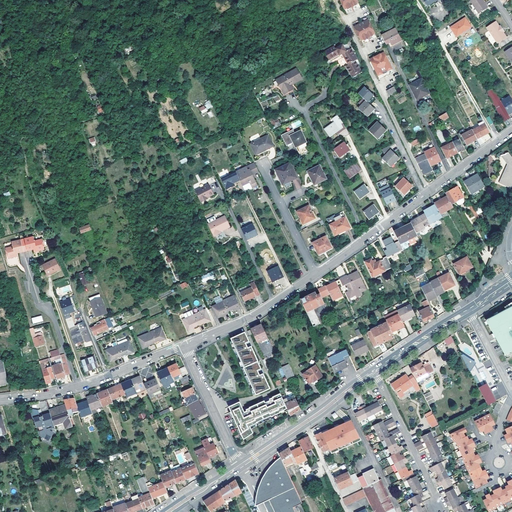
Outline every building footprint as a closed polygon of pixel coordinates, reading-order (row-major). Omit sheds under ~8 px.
[(356,0),(339,0),(344,9),(347,8),(348,9),(356,5),(355,4),(358,2),(356,0)] [(483,5),(485,4),(482,0),(471,0),(470,1),(479,13),(486,9),(483,5)] [(347,8),(344,9),(347,14),(360,7),(358,2),(355,4),(356,5),(348,9),(347,8)] [(310,3),(304,6),(306,12),(311,10),(311,9),(313,8),(312,6),(313,5),(312,4),(311,4),(310,3)] [(455,22),(450,25),(457,37),(472,28),(466,19),(457,24),(455,22)] [(368,20),(354,27),(361,40),(364,39),(364,40),(371,37),(370,35),(372,35),(372,33),(374,32),(368,20)] [(500,26),(497,22),(487,29),(498,44),(507,37),(504,33),(505,32),(501,26),(500,26)] [(396,28),(382,36),(386,44),(389,42),(391,45),(402,40),(396,28)] [(364,39),(361,40),(364,45),(377,39),(375,32),(374,32),(372,33),(372,35),(370,35),(371,37),(364,40),(364,39)] [(333,47),(324,52),(329,60),(339,55),(342,54),(348,65),(346,66),(352,77),(361,72),(355,60),(357,59),(351,48),(350,49),(348,45),(345,44),(343,45),(343,44),(335,49),(333,47)] [(384,53),(371,60),(381,78),(385,76),(384,74),(389,72),(390,74),(394,72),(384,53)] [(296,70),(276,81),(284,95),(293,90),(291,86),(302,80),(296,70)] [(385,76),(381,78),(382,82),(396,75),(394,72),(390,74),(389,72),(384,74),(385,76)] [(417,99),(429,93),(422,79),(415,82),(414,79),(408,82),(417,99)] [(366,87),(359,94),(364,99),(367,101),(367,102),(374,95),(366,87)] [(511,118),(494,88),(488,92),(504,120),(505,121),(511,118)] [(511,112),(511,99),(510,96),(502,102),(510,114),(511,112)] [(204,103),(208,109),(213,106),(209,100),(204,103)] [(359,109),(367,117),(375,109),(367,102),(367,101),(362,106),(359,109)] [(199,108),(203,114),(207,110),(204,105),(199,108)] [(439,117),(442,121),(445,120),(446,119),(449,117),(447,113),(439,117)] [(335,122),(325,129),(330,137),(337,132),(342,129),(344,130),(346,129),(343,123),(338,115),(333,118),(335,122)] [(429,124),(431,128),(436,125),(435,123),(438,121),(436,119),(429,124)] [(377,123),(368,132),(376,140),(385,131),(377,123)] [(473,130),(477,139),(488,133),(483,125),(473,130)] [(294,129),(282,135),(287,146),(294,143),(301,156),(310,152),(300,132),(296,133),(294,129)] [(473,130),(472,130),(462,136),(466,145),(477,139),(473,130)] [(489,134),(478,140),(480,144),(491,139),(489,134)] [(268,136),(251,145),(256,155),(273,147),(268,136)] [(453,142),(458,153),(466,149),(460,138),(454,142),(453,142)] [(345,142),(335,149),(340,157),(350,150),(348,146),(347,145),(345,142)] [(447,158),(458,153),(453,142),(442,148),(447,158)] [(384,157),(382,160),(390,167),(398,159),(390,151),(388,147),(381,150),(384,157)] [(426,154),(430,164),(431,166),(442,161),(435,148),(425,152),(426,154)] [(503,175),(499,183),(511,188),(511,185),(511,156),(509,153),(506,153),(506,154),(501,156),(502,156),(503,156),(509,165),(504,175),(503,175)] [(430,164),(426,154),(416,159),(424,175),(433,170),(431,166),(430,164)] [(255,163),(236,172),(240,180),(245,191),(250,188),(252,189),(258,186),(253,175),(252,173),(258,170),(255,163)] [(355,163),(345,171),(351,178),(361,171),(355,163)] [(290,164),(277,170),(284,185),(297,178),(290,164)] [(320,165),(309,171),(315,185),(327,179),(320,165)] [(236,172),(236,171),(228,175),(221,178),(226,189),(231,187),(230,184),(233,183),(240,180),(236,172)] [(485,186),(478,174),(471,178),(471,179),(465,183),(471,193),(485,186)] [(405,178),(396,187),(404,195),(413,186),(405,178)] [(365,184),(355,192),(361,200),(371,193),(368,189),(367,187),(365,184)] [(209,185),(196,191),(201,202),(207,199),(207,198),(213,195),(209,185)] [(389,185),(380,190),(387,205),(397,200),(389,185)] [(463,197),(461,194),(459,190),(458,187),(446,194),(447,196),(451,204),(456,201),(458,204),(459,205),(463,202),(464,201),(462,198),(463,197)] [(441,214),(453,207),(451,204),(447,196),(435,203),(436,205),(441,214)] [(473,206),(472,204),(471,205),(470,204),(469,205),(478,221),(481,219),(473,206)] [(297,211),(306,228),(323,220),(320,215),(315,218),(309,205),(297,211)] [(375,205),(364,212),(370,219),(380,212),(375,205)] [(425,214),(429,222),(437,218),(438,219),(442,217),(441,214),(436,205),(424,211),(425,214)] [(338,221),(330,225),(335,235),(351,228),(344,214),(337,218),(338,221)] [(412,224),(416,232),(430,224),(429,222),(425,214),(411,222),(412,224)] [(224,217),(208,224),(214,237),(220,234),(219,233),(221,232),(230,227),(224,217)] [(76,225),(80,235),(93,230),(89,220),(76,225)] [(248,228),(242,231),(247,240),(258,234),(253,224),(248,227),(248,228)] [(399,241),(400,244),(417,235),(416,232),(412,224),(395,233),(399,241)] [(392,227),(388,229),(394,241),(398,239),(392,227)] [(326,236),(312,243),(318,255),(332,248),(326,236)] [(387,256),(399,251),(400,252),(403,250),(400,244),(399,241),(395,243),(392,237),(380,243),(387,256)] [(34,238),(24,240),(28,251),(34,249),(35,253),(45,250),(42,240),(35,242),(34,238)] [(23,252),(21,241),(12,243),(13,247),(6,249),(9,259),(19,257),(18,254),(23,252)] [(372,261),(375,259),(368,246),(366,248),(371,259),(372,261)] [(371,259),(366,261),(373,277),(392,267),(387,256),(383,258),(384,259),(377,262),(375,259),(372,261),(371,259)] [(466,257),(454,264),(455,266),(460,273),(472,266),(466,257)] [(57,259),(43,264),(47,275),(61,270),(57,259)] [(416,277),(425,273),(434,269),(432,265),(414,273),(416,277)] [(283,277),(279,266),(268,271),(273,281),(283,277)] [(84,272),(79,273),(83,285),(92,282),(91,278),(89,279),(87,273),(85,274),(84,272)] [(200,276),(202,282),(215,278),(213,272),(200,276)] [(449,272),(438,278),(444,290),(455,284),(449,272)] [(347,277),(340,280),(344,287),(346,286),(350,292),(347,294),(349,299),(355,296),(356,298),(362,295),(361,293),(367,290),(359,273),(352,276),(353,278),(348,280),(347,277)] [(429,282),(430,283),(436,294),(444,290),(438,278),(438,277),(429,282)] [(253,280),(238,287),(245,301),(260,294),(253,280)] [(421,287),(427,299),(436,295),(436,294),(430,283),(421,287)] [(323,299),(330,296),(333,302),(344,297),(337,284),(327,289),(325,286),(318,289),(320,293),(321,294),(323,299)] [(316,293),(301,299),(314,326),(320,323),(314,308),(325,303),(321,294),(317,296),(316,293)] [(225,302),(229,311),(236,307),(237,310),(241,308),(236,296),(224,301),(225,302)] [(100,298),(91,302),(97,317),(107,313),(100,298)] [(70,300),(60,303),(64,315),(69,313),(74,311),(70,300)] [(229,311),(225,302),(213,307),(218,318),(230,313),(229,311)] [(399,314),(403,321),(415,315),(410,305),(402,309),(398,311),(399,314)] [(429,306),(426,308),(419,311),(424,321),(434,317),(429,306)] [(494,335),(507,359),(511,356),(511,306),(486,320),(494,335)] [(194,314),(199,323),(202,321),(204,322),(210,319),(205,308),(204,309),(199,311),(194,314)] [(183,313),(185,317),(194,314),(192,309),(183,313)] [(187,329),(194,326),(194,325),(199,323),(194,314),(185,317),(182,319),(187,329)] [(386,320),(392,332),(405,325),(403,321),(399,314),(386,320)] [(42,315),(31,318),(33,324),(43,321),(42,315)] [(109,318),(96,323),(97,326),(91,329),(94,336),(111,328),(108,321),(110,320),(109,318)] [(386,320),(385,319),(383,320),(385,323),(373,329),(372,328),(371,329),(371,330),(367,332),(374,347),(394,336),(392,332),(386,320)] [(262,324),(252,329),(257,341),(260,340),(268,337),(262,324)] [(469,324),(451,335),(454,342),(461,355),(470,371),(479,388),(487,384),(489,388),(495,385),(467,334),(473,331),(469,324)] [(80,330),(78,325),(69,329),(71,333),(79,330),(80,330)] [(34,334),(32,327),(29,328),(35,346),(44,343),(41,332),(34,334)] [(85,328),(82,329),(86,342),(91,341),(86,328),(85,328)] [(150,333),(155,343),(159,341),(160,342),(166,339),(162,328),(150,333)] [(79,330),(71,333),(74,342),(77,341),(79,340),(82,339),(79,330)] [(150,333),(139,338),(144,349),(150,346),(151,345),(155,343),(150,333)] [(248,336),(246,333),(232,340),(245,369),(257,396),(271,390),(259,363),(260,363),(248,336)] [(451,335),(444,340),(447,346),(454,342),(451,335)] [(364,351),(365,352),(369,350),(364,340),(352,346),(356,355),(364,351)] [(118,347),(123,357),(126,355),(128,356),(134,353),(129,343),(118,347)] [(111,363),(118,360),(118,359),(123,357),(118,347),(117,344),(113,345),(113,346),(114,349),(106,353),(111,363)] [(60,355),(58,349),(50,352),(51,357),(60,355)] [(350,355),(347,349),(328,357),(335,372),(348,366),(344,358),(350,355)] [(61,358),(63,363),(67,375),(71,374),(64,354),(60,355),(61,358)] [(81,362),(85,372),(98,367),(94,357),(81,362)] [(49,358),(39,361),(46,384),(52,382),(51,379),(55,378),(51,366),(46,368),(46,369),(45,369),(43,362),(50,360),(49,358)] [(0,386),(9,384),(6,373),(2,360),(0,360),(0,386)] [(280,363),(284,372),(286,375),(293,372),(287,360),(280,363)] [(410,368),(415,378),(426,373),(427,375),(433,371),(428,362),(422,365),(421,363),(410,368)] [(52,366),(56,378),(67,375),(63,363),(59,364),(52,366)] [(176,364),(168,368),(174,382),(181,379),(182,378),(176,364)] [(308,371),(303,374),(309,383),(313,380),(314,382),(323,376),(316,365),(308,371)] [(164,386),(174,382),(168,368),(158,373),(164,386)] [(413,385),(406,375),(391,384),(399,395),(413,385)] [(131,380),(136,390),(140,388),(141,390),(146,388),(144,384),(143,382),(140,376),(131,380)] [(183,385),(190,382),(187,376),(182,378),(181,379),(183,385)] [(146,388),(149,394),(156,391),(159,397),(163,395),(161,389),(156,379),(144,384),(146,388)] [(131,380),(121,384),(126,395),(127,397),(137,392),(136,390),(131,380)] [(108,390),(112,400),(126,395),(121,384),(114,387),(108,390)] [(479,388),(489,406),(496,402),(489,388),(487,384),(479,388)] [(496,400),(501,397),(495,386),(490,389),(496,400)] [(185,398),(195,394),(192,388),(182,392),(185,398)] [(97,394),(102,406),(102,407),(113,403),(112,400),(108,390),(97,394)] [(291,398),(284,401),(288,409),(288,410),(291,416),(300,410),(301,409),(292,390),(288,392),(290,396),(291,398)] [(102,406),(97,394),(93,396),(93,397),(87,399),(88,401),(91,410),(102,406)] [(186,406),(189,405),(198,400),(195,394),(185,398),(187,401),(184,402),(186,406)] [(239,403),(228,408),(230,412),(243,441),(253,433),(252,430),(251,426),(258,423),(257,422),(271,416),(271,417),(281,413),(281,412),(288,409),(284,401),(283,399),(281,394),(273,397),(273,398),(270,399),(265,401),(264,401),(250,407),(250,408),(242,411),(239,403)] [(65,405),(67,410),(72,409),(78,408),(77,405),(75,398),(64,400),(65,405)] [(383,409),(380,404),(378,399),(377,398),(373,399),(375,402),(370,405),(375,413),(383,409)] [(204,413),(198,400),(189,405),(195,418),(204,413)] [(77,405),(78,408),(81,417),(92,413),(91,410),(88,401),(77,405)] [(365,404),(361,405),(367,417),(375,413),(370,405),(366,407),(365,404)] [(50,414),(54,426),(63,423),(66,429),(73,427),(72,425),(68,413),(67,410),(65,405),(58,407),(59,409),(49,412),(50,414)] [(367,417),(361,405),(358,407),(360,410),(355,412),(359,421),(367,417)] [(160,415),(173,410),(172,407),(159,412),(160,415)] [(34,419),(40,417),(38,411),(32,409),(30,409),(32,417),(34,419)] [(251,426),(252,430),(266,423),(273,421),(288,410),(288,409),(281,412),(281,413),(271,417),(271,416),(257,422),(258,423),(251,426)] [(489,412),(481,415),(489,429),(492,428),(490,424),(491,423),(494,422),(489,412)] [(54,426),(50,414),(40,417),(34,419),(37,426),(38,427),(41,436),(48,440),(52,432),(50,431),(50,430),(51,428),(54,427),(54,426)] [(182,422),(191,418),(189,414),(180,419),(182,422)] [(433,414),(426,418),(429,425),(437,421),(433,414)] [(481,415),(474,419),(479,430),(483,428),(485,431),(489,429),(481,415)] [(384,422),(383,420),(379,422),(374,425),(376,430),(395,421),(393,417),(384,422)] [(352,420),(323,433),(327,443),(331,450),(359,437),(352,420)] [(387,429),(396,424),(395,421),(376,430),(379,435),(388,431),(387,429)] [(465,428),(451,434),(455,442),(457,441),(465,437),(464,433),(467,431),(465,428)] [(379,435),(382,441),(385,439),(391,436),(388,431),(379,435)] [(331,450),(327,443),(326,444),(321,432),(316,435),(325,456),(332,453),(331,450)] [(425,443),(434,438),(431,432),(422,436),(423,439),(425,443)] [(398,437),(396,433),(393,435),(391,436),(385,439),(389,447),(397,442),(395,438),(398,437)] [(309,436),(299,441),(301,446),(304,452),(315,447),(309,436)] [(465,437),(457,441),(460,449),(474,442),(473,438),(469,440),(467,436),(465,437)] [(359,437),(331,450),(332,453),(361,440),(359,437)] [(426,446),(427,448),(437,443),(434,438),(425,443),(426,446)] [(393,455),(400,451),(405,449),(403,445),(400,446),(397,442),(389,447),(393,455)] [(474,442),(460,449),(464,457),(473,452),(474,452),(473,448),(476,446),(474,442)] [(204,446),(205,448),(210,458),(218,454),(214,444),(211,445),(210,443),(204,446)] [(430,453),(439,448),(437,443),(427,448),(429,451),(430,453)] [(291,452),(296,461),(297,464),(297,465),(307,460),(306,457),(304,453),(304,452),(301,446),(291,452)] [(205,448),(195,452),(202,466),(211,461),(210,458),(205,448)] [(280,454),(282,458),(285,465),(296,461),(291,452),(290,448),(280,454)] [(442,454),(439,448),(430,453),(432,457),(434,461),(441,457),(440,455),(442,454)] [(391,465),(395,463),(406,458),(404,454),(402,455),(400,451),(393,455),(391,455),(388,457),(391,465)] [(464,457),(463,457),(467,465),(481,458),(479,454),(475,456),(473,452),(464,457)] [(261,483),(260,486),(265,497),(269,499),(275,511),(296,511),(294,508),(303,504),(287,469),(285,465),(282,458),(276,462),(272,467),(269,471),(265,476),(261,483)] [(408,461),(406,458),(395,463),(399,471),(407,467),(405,462),(408,461)] [(481,458),(467,465),(470,472),(481,467),(479,464),(483,462),(481,458)] [(442,461),(435,464),(430,467),(432,471),(435,469),(437,473),(446,469),(448,467),(444,460),(443,461),(442,461)] [(296,461),(285,465),(287,469),(297,464),(296,461)] [(186,479),(199,473),(194,463),(181,469),(186,479)] [(309,464),(299,468),(302,476),(312,472),(309,464)] [(363,474),(358,477),(363,489),(367,496),(374,511),(382,511),(394,506),(381,478),(379,479),(373,467),(363,473),(363,474)] [(404,478),(406,477),(414,473),(412,469),(409,470),(407,467),(399,471),(402,479),(404,478)] [(481,467),(470,472),(474,480),(488,473),(486,470),(483,471),(481,467)] [(172,472),(176,483),(186,479),(181,469),(181,468),(172,472)] [(446,469),(437,473),(439,478),(436,479),(438,482),(449,476),(446,469)] [(171,471),(160,475),(163,483),(165,488),(176,483),(172,472),(171,471)] [(348,473),(335,478),(340,489),(353,484),(348,473)] [(407,478),(407,480),(411,486),(420,481),(417,475),(415,475),(414,473),(406,477),(407,478)] [(488,473),(474,480),(477,488),(488,483),(487,480),(486,479),(490,477),(488,473)] [(453,484),(449,476),(438,482),(440,486),(443,485),(445,489),(453,484)] [(144,496),(150,493),(146,484),(143,477),(138,480),(143,494),(144,496)] [(226,500),(242,490),(237,479),(229,485),(221,490),(226,500)] [(411,486),(415,496),(423,492),(421,488),(423,487),(420,481),(411,486)] [(152,498),(167,492),(165,488),(163,483),(152,488),(150,483),(146,484),(150,493),(152,498)] [(265,503),(268,511),(275,511),(269,499),(265,497),(260,486),(259,488),(258,492),(258,496),(257,501),(257,502),(257,507),(259,506),(265,503)] [(501,486),(497,488),(504,502),(511,499),(511,497),(506,488),(502,490),(501,486)] [(448,497),(445,498),(447,502),(458,496),(454,488),(446,492),(448,497)] [(495,494),(491,496),(496,506),(504,502),(497,488),(493,490),(495,494)] [(363,489),(344,498),(347,505),(366,497),(366,496),(367,496),(363,489)] [(226,500),(221,490),(211,497),(205,501),(206,504),(211,511),(227,502),(226,500)] [(413,501),(415,506),(420,503),(423,501),(421,497),(424,495),(423,492),(415,496),(411,498),(413,501)] [(139,498),(143,508),(154,503),(152,498),(150,493),(144,496),(139,498)] [(491,496),(490,493),(486,495),(488,499),(484,501),(489,511),(497,508),(496,506),(491,496)] [(458,496),(447,502),(448,505),(451,504),(453,508),(462,504),(458,496)] [(126,503),(129,511),(134,511),(143,509),(143,508),(139,498),(126,503)] [(112,507),(113,510),(114,511),(129,511),(126,503),(126,502),(112,507)] [(465,502),(462,504),(453,508),(455,511),(456,511),(458,511),(464,511),(469,510),(465,502)] [(413,511),(421,511),(427,509),(425,506),(423,507),(420,503),(415,506),(412,507),(413,511)]
